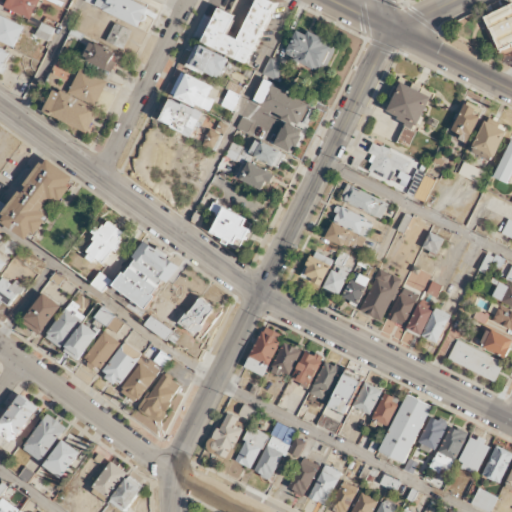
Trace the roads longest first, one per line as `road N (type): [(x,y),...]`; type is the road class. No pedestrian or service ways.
road 1 (tertiary): [(511,420),(261,293),(0,103)]
road 2 (residential): [(250,511),(161,464),(0,346)]
road 3 (tertiary): [(392,31),(261,293)]
road 4 (tertiary): [(261,293),(182,453),(173,511)]
road 5 (residential): [(101,177),(188,0)]
road 6 (secondary): [(511,90),(392,31)]
